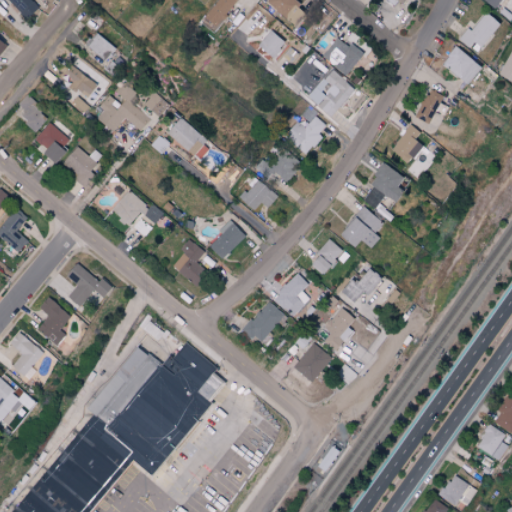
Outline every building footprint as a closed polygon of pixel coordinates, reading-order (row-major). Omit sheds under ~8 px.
[(37,8),(30,0),(9,0),(26,18),(37,8)] [(237,0),(217,0),(201,21),(213,30),(237,0)] [(292,26),(306,11),(293,0),(264,0),(264,1),(292,26)] [(481,0),(492,8),(498,0),(481,0)] [(468,47),(472,41),(480,48),(499,24),(484,12),(469,30),(466,28),(457,39),(468,47)] [(284,41),(268,30),(256,47),(272,58),(284,41)] [(103,61),(114,49),(94,32),(84,44),(103,61)] [(344,76),(363,54),(350,43),(347,47),(336,38),(321,56),(344,76)] [(511,81),(511,46),(499,76),(511,81)] [(464,84),(479,68),(457,47),(442,63),(464,84)] [(95,86),(70,64),(62,72),(73,82),(70,85),(85,98),(95,86)] [(332,117),(354,87),(330,69),(308,99),(332,117)] [(414,117),(428,124),(442,95),(429,89),(414,117)] [(142,104),(156,115),(166,103),(153,92),(142,104)] [(94,110),(99,114),(96,118),(112,131),(123,117),(140,131),(149,119),(125,99),(120,105),(107,94),(94,110)] [(16,104),(24,111),(19,117),(34,132),(48,117),(25,95),(16,104)] [(308,155),(321,136),(319,134),(325,125),(314,117),(317,113),(308,106),(301,117),(308,121),(304,127),(296,121),(284,138),(308,155)] [(210,146),(180,118),(166,132),(196,160),(210,146)] [(33,139),(44,149),(42,152),(53,163),(66,149),(63,146),(68,140),(49,122),(33,139)] [(406,163),(421,144),(414,139),(419,132),(409,124),(389,150),(406,163)] [(81,185),(101,159),(92,153),(89,156),(75,146),(62,164),(74,173),(71,178),(81,185)] [(256,167),(269,178),(274,172),(285,182),(301,165),(282,148),(268,164),(263,159),(256,167)] [(384,195),(393,202),(401,191),(395,187),(402,178),(385,164),(359,197),(374,208),(384,195)] [(268,208),(277,193),(252,178),(239,201),(254,210),(259,202),(268,208)] [(0,208),(9,198),(0,189),(0,208)] [(129,225),(139,212),(153,224),(162,212),(151,204),(149,207),(126,190),(111,210),(129,225)] [(338,236),(353,247),(359,239),(370,248),(379,237),(374,234),(383,222),(361,205),(338,236)] [(27,218),(16,208),(0,225),(0,236),(18,253),(28,242),(16,230),(27,218)] [(150,229),(140,220),(134,226),(136,229),(136,230),(143,236),(150,229)] [(244,236),(228,220),(217,231),(220,234),(207,246),(220,259),(244,236)] [(204,252),(187,239),(179,249),(183,252),(171,266),(195,286),(207,271),(196,262),(204,252)] [(321,275),(342,251),(329,239),(308,262),(321,275)] [(110,287),(74,263),(65,277),(75,284),(66,297),(80,307),(91,290),(103,298),(110,287)] [(350,278),(339,292),(352,303),(361,291),(366,295),(380,277),(367,268),(356,282),(350,278)] [(307,284),(297,273),(272,296),(291,316),(309,299),(301,290),(307,284)] [(60,330),(70,315),(46,297),(38,308),(47,315),(36,330),(57,345),(65,334),(60,330)] [(242,328),(258,343),(284,315),(268,300),(242,328)] [(353,319),(340,307),(323,327),(330,333),(323,341),(335,351),(352,331),(347,327),(353,319)] [(21,354),(10,368),(28,381),(35,371),(31,368),(43,352),(16,332),(8,344),(21,354)] [(87,511),(128,459),(148,474),(152,475),(208,402),(206,400),(221,380),(213,373),(215,366),(183,341),(169,360),(175,364),(172,373),(168,372),(157,364),(110,427),(108,432),(98,429),(89,423),(52,471),(46,466),(8,511),(87,511)] [(331,359),(313,343),(292,366),(310,382),(331,359)] [(85,409),(95,417),(106,402),(115,409),(122,399),(124,401),(155,362),(133,346),(85,409)] [(0,418),(7,424),(22,405),(29,410),(35,402),(18,388),(16,391),(0,378),(0,418)] [(511,428),(511,393),(509,392),(492,423),(509,433),(511,428)] [(508,446),(501,440),(504,435),(490,424),(474,444),(496,461),(508,446)] [(439,498),(456,505),(466,482),(450,475),(439,498)] [(443,511),(447,507),(432,498),(422,511),(443,511)]
